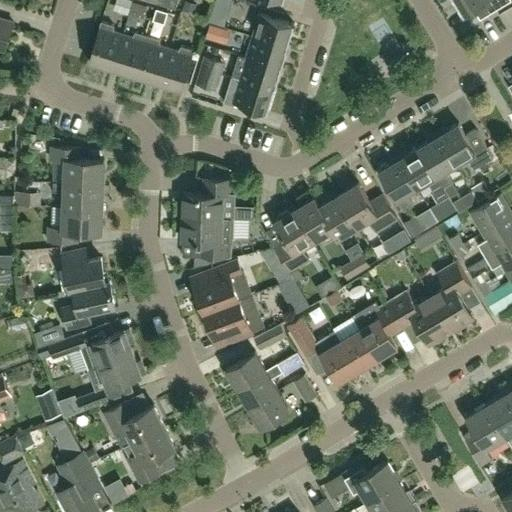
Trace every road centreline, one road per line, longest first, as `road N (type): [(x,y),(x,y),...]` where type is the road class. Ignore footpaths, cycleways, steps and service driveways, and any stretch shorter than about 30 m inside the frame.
road 1 (residential): [(251,483),(195,382),(152,251),(153,145)]
road 2 (residential): [(153,145),(138,123),(41,92),(67,0)]
road 3 (residential): [(311,155),(446,75),(452,55)]
road 4 (residential): [(311,155),(293,116),(322,19),(315,0)]
road 5 (residential): [(311,155),(280,169),(209,148),(153,145)]
road 6 (residential): [(251,483),(389,401)]
road 7 (residential): [(485,511),(450,501),(389,401)]
road 8 (residential): [(389,401),(496,335)]
